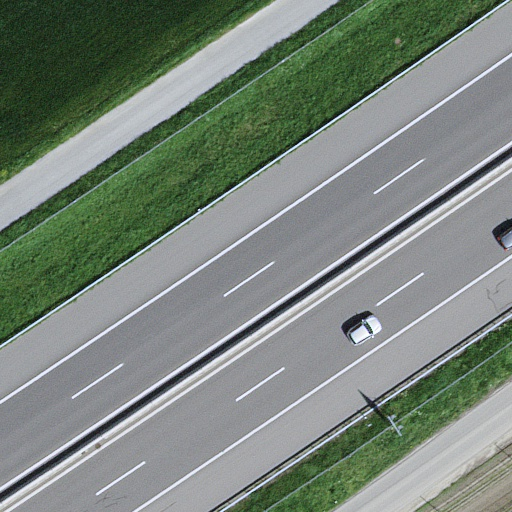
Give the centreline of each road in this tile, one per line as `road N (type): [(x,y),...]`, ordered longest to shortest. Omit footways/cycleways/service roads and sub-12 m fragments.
road 1 (motorway): [(511,95),(0,442)]
road 2 (motorway): [(71,511),(511,215)]
road 3 (unclassified): [(0,209),(309,0)]
road 4 (unclassified): [(511,402),(361,511)]
